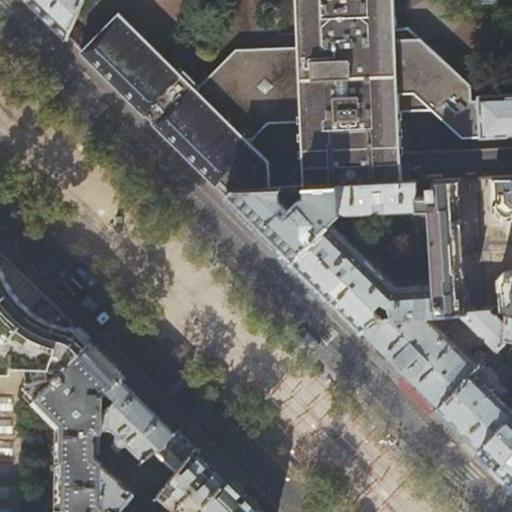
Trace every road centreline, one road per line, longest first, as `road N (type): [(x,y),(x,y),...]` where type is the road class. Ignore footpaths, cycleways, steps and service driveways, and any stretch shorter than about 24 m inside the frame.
road 1 (residential): [(497,511),(0,19)]
road 2 (residential): [(0,211),(304,511)]
